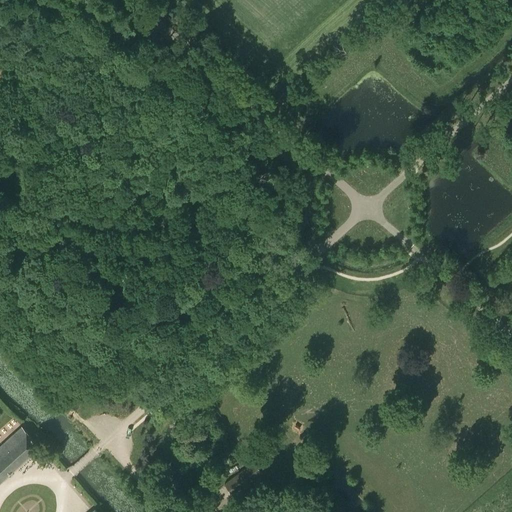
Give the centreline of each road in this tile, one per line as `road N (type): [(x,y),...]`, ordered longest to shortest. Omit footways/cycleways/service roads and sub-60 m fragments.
road 1 (unclassified): [(367,208),(106,440)]
road 2 (unclassified): [(367,208),(131,0)]
road 3 (track): [(405,241),(367,208),(511,79)]
road 4 (track): [(263,115),(388,0)]
